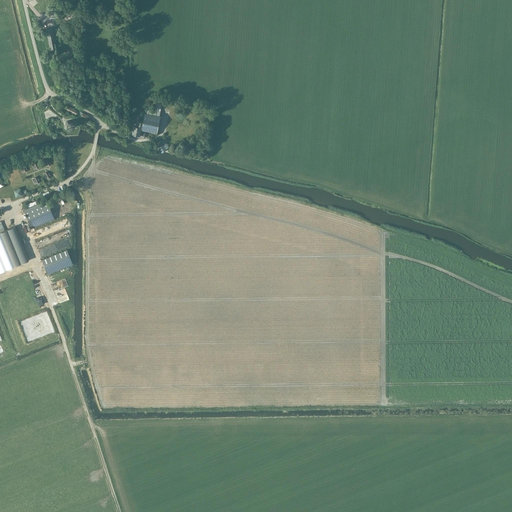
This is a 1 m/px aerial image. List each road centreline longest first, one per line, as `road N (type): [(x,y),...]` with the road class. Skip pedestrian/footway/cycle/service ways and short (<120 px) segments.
road 1 (unclassified): [(62,182),(86,163),(101,125),(45,90),(21,0)]
road 2 (track): [(119,511),(70,364),(86,362)]
